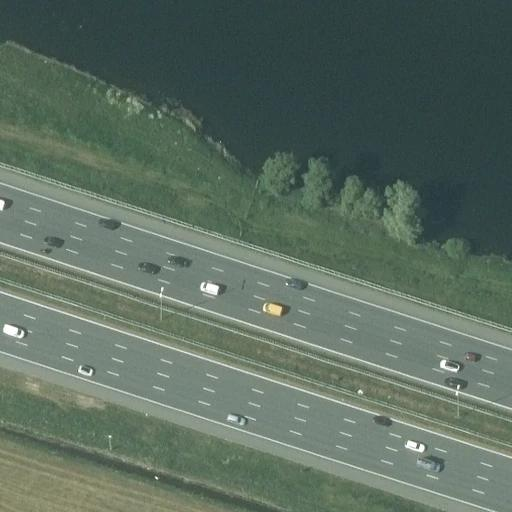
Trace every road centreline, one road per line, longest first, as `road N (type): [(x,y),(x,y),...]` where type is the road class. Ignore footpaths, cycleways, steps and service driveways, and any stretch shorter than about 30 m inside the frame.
road 1 (motorway): [(511,381),(0,215)]
road 2 (motorway): [(0,321),(511,486)]
road 3 (track): [(0,136),(245,219)]
